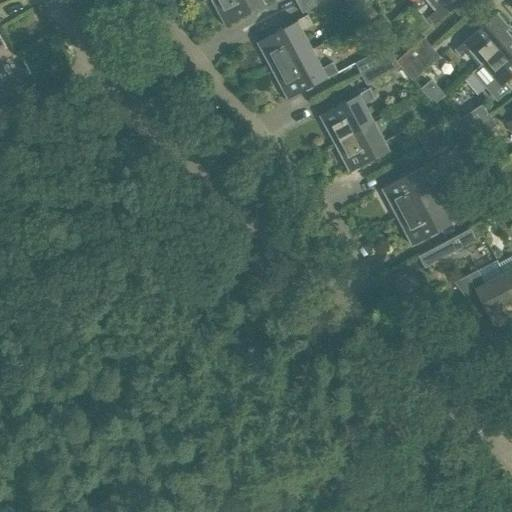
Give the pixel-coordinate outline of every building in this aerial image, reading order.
[(211,0),(224,24),(259,6),(260,7),(272,0),(211,0)] [(302,12),(324,0),(298,0),(296,1),(302,12)] [(353,10),(364,0),(346,0),(345,1),(353,10)] [(433,24),(460,0),(427,0),(436,9),(426,17),(433,24)] [(481,63),(511,36),(511,28),(498,11),(453,49),(459,56),(468,48),(481,63)] [(271,70),(311,48),(301,30),(312,24),(307,14),(292,22),(293,23),(257,42),(271,70)] [(491,93),(511,74),(511,36),(481,63),(494,78),(485,86),(491,93)] [(403,70),(431,47),(423,37),(396,61),(400,66),(403,70)] [(0,61),(10,55),(0,38),(0,61)] [(361,73),(392,56),(384,47),(355,62),(361,73)] [(411,79),(439,56),(431,47),(403,70),(411,79)] [(321,67),(311,48),(271,70),(286,98),(321,79),(322,80),(338,72),(332,61),(321,67)] [(366,84),(400,66),(396,61),(392,56),(361,73),(366,84)] [(333,143),(374,121),(364,103),(375,97),(369,87),(354,96),(319,116),(333,143)] [(457,113),(448,119),(452,126),(455,129),(460,135),(489,114),(482,104),(461,118),(457,113)] [(466,145),(496,124),(489,114),(460,135),(463,139),(466,145)] [(424,146),(455,129),(452,126),(448,119),(418,135),(424,146)] [(384,140),(374,121),(333,143),(348,171),(385,152),(385,153),(400,145),(395,134),(384,140)] [(463,139),(460,135),(455,129),(424,146),(430,157),(463,139)] [(396,216),(437,195),(427,176),(437,171),(431,160),(416,168),(417,169),(381,188),(396,216)] [(486,219),(507,208),(511,205),(511,192),(481,209),(486,219)] [(447,213),(437,195),(396,216),(411,244),(446,225),(447,226),(477,210),(470,198),(455,206),(456,208),(447,213)] [(425,267),(457,250),(477,239),(471,228),(419,255),(425,267)] [(511,288),(511,254),(498,262),(503,272),(511,288)] [(511,319),(511,288),(503,272),(485,282),(477,269),(454,281),(467,298),(478,292),(497,328),(511,319)]
